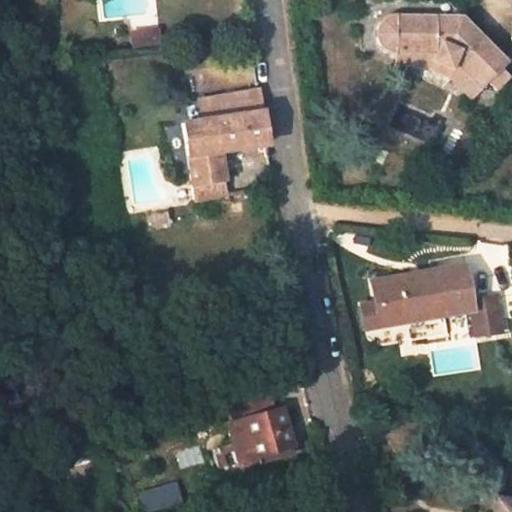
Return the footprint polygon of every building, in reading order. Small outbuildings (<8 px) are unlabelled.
[(502,61),(459,18),(395,19),(389,21),(385,25),(382,30),(382,35),(384,40),(391,45),(394,47),(399,49),(400,63),(431,64),(449,73),(469,94),(502,61)] [(129,30),(132,49),(161,44),(158,25),(129,30)] [(258,90),(196,101),(198,113),(203,111),(204,117),(261,108),(258,90)] [(225,183),(220,153),(266,146),(261,108),(204,117),(204,121),(168,127),(174,168),(175,171),(193,168),(197,199),(223,195),(221,183),(225,183)] [(470,301),(463,264),(382,277),(389,318),(425,311),(426,316),(441,313),(441,309),(470,301)] [(380,323),(426,316),(425,311),(389,318),(382,277),(372,279),(380,323)] [(496,334),(489,298),(470,301),(476,337),(496,334)] [(279,408),(226,422),(234,453),(254,447),(256,455),(289,446),(279,408)] [(511,511),(511,499),(496,497),(493,511),(511,511)]
